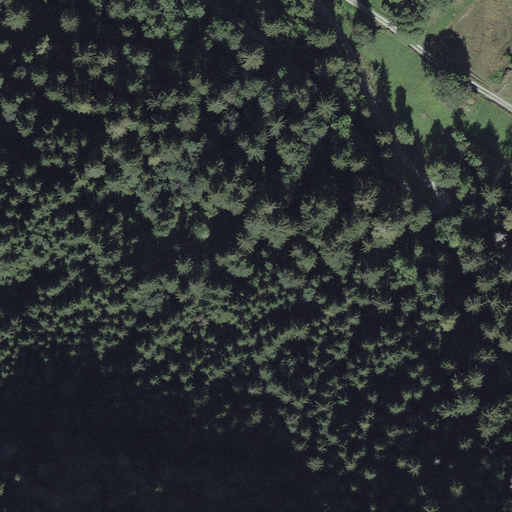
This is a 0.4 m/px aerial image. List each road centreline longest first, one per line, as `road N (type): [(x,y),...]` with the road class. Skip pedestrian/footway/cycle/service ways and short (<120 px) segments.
road 1 (track): [(206,0),(305,111),(358,191),(429,214),(446,204),(440,193),(392,146),(342,40),(310,0)]
road 2 (track): [(350,0),(511,108)]
